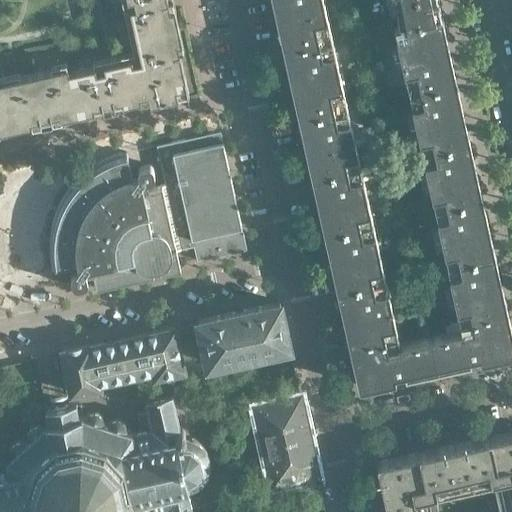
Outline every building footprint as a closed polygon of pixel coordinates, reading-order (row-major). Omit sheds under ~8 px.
[(183,51),(174,8),(172,0),(127,0),(141,60),(131,62),(130,57),(68,71),(77,113),(103,107),(102,103),(113,101),(114,105),(139,99),(140,104),(188,94),(187,88),(179,52),(183,51)] [(330,26),(323,0),(273,0),(281,37),(330,26)] [(441,15),(437,0),(394,0),(400,24),(441,15)] [(373,18),(370,6),(362,8),(365,20),(373,18)] [(441,15),(400,24),(394,26),(407,88),(455,78),(441,15)] [(344,93),(330,26),(281,37),(296,104),(344,93)] [(77,113),(68,71),(67,65),(4,79),(15,127),(77,113)] [(468,140),(455,78),(407,88),(421,151),(468,140)] [(0,130),(15,127),(4,79),(0,80),(0,130)] [(359,160),(344,93),(296,104),(311,171),(359,160)] [(481,197),(468,140),(421,151),(434,207),(481,197)] [(246,249),(222,141),(174,152),(171,141),(156,145),(165,183),(148,187),(146,180),(151,179),(152,179),(153,178),(153,177),(154,177),(154,176),(154,174),(154,173),(153,168),(152,166),(151,165),(150,164),(149,164),(148,164),(147,164),(141,165),(140,166),(139,166),(138,167),(138,168),(137,169),(137,170),(137,171),(138,176),(132,177),(126,151),(121,153),(116,154),(112,156),(107,158),(103,160),(96,164),(92,166),(88,169),(82,174),(77,179),(73,183),(70,187),(69,189),(64,195),(63,197),(61,201),(58,206),(56,210),(55,213),(53,220),(52,225),(51,227),(50,232),(50,234),(50,237),(49,242),(49,247),(49,249),(49,257),(50,262),(51,266),(51,269),(77,263),(78,270),(73,271),(72,271),(71,272),(71,273),(70,274),(70,275),(70,276),(72,283),(72,284),(72,285),(73,286),(74,286),(75,286),(76,287),(77,286),(83,285),(85,284),(86,284),(86,283),(87,282),(87,281),(87,280),(87,279),(86,275),(93,273),(96,287),(153,274),(152,270),(159,268),(160,273),(180,268),(176,249),(193,245),(196,260),(246,249)] [(371,218),(359,160),(311,171),(324,228),(371,218)] [(494,253),(481,197),(434,207),(447,264),(494,253)] [(384,275),(371,218),(324,228),(337,286),(384,275)] [(494,253),(447,264),(446,264),(458,315),(505,305),(494,253)] [(396,329),(384,275),(337,286),(349,340),(396,329)] [(289,345),(279,301),(198,319),(207,363),(289,345)] [(511,351),(511,335),(505,305),(458,315),(427,322),(437,368),(470,361),(469,357),(479,355),(479,359),(511,351)] [(437,368),(427,322),(396,329),(349,340),(359,386),(395,378),(394,373),(404,371),(405,375),(437,368)] [(154,375),(183,369),(174,326),(89,345),(89,343),(62,349),(62,352),(72,391),(98,386),(97,381),(153,369),(154,375)] [(186,435),(183,435),(184,434),(184,433),(185,432),(185,431),(185,430),(185,429),(185,428),(184,426),(183,425),(182,425),(181,424),(179,424),(178,424),(171,394),(145,400),(147,409),(137,412),(141,429),(133,431),(126,428),(125,427),(125,425),(124,424),(123,422),(122,421),(121,420),(120,419),(118,419),(117,418),(115,418),(113,418),(112,419),(110,419),(109,420),(108,421),(106,422),(102,421),(102,419),(102,418),(101,416),(100,415),(99,414),(98,413),(97,412),(95,411),(93,411),(92,411),(90,411),(89,411),(87,412),(86,412),(84,413),(83,415),(80,414),(78,414),(75,402),(45,409),(48,421),(45,421),(43,424),(41,423),(40,423),(38,423),(36,423),(35,423),(33,424),(32,425),(31,426),(29,427),(29,428),(28,430),(27,431),(27,433),(27,434),(28,436),(28,438),(25,440),(23,440),(22,439),(20,439),(19,439),(16,440),(15,441),(13,442),(12,444),(11,445),(10,447),(10,449),(10,451),(10,453),(10,454),(5,460),(0,460),(0,511),(149,511),(151,511),(169,507),(170,511),(191,511),(186,489),(190,488),(193,487),(195,485),(197,484),(199,482),(200,482),(203,479),(205,476),(207,472),(208,470),(208,467),(209,465),(209,462),(209,459),(209,457),(208,456),(208,453),(207,451),(205,448),(204,446),(202,444),(201,442),(198,440),(196,438),(193,437),(191,436),(188,436),(186,435)] [(318,476),(300,395),(253,405),(270,486),(318,476)] [(511,491),(511,431),(490,436),(454,443),(466,499),(481,496),(484,491),(482,482),(493,480),(493,479),(499,477),(502,494),(511,491)] [(466,499),(454,443),(418,452),(376,462),(387,511),(420,511),(432,509),(428,493),(434,492),(435,493),(445,491),(447,499),(452,502),(466,499)] [(511,511),(511,491),(502,494),(506,510),(498,511),(511,511)] [(227,511),(226,502),(209,506),(210,511),(227,511)]
